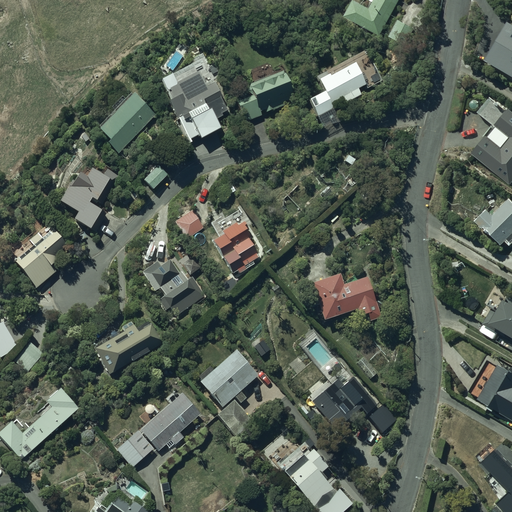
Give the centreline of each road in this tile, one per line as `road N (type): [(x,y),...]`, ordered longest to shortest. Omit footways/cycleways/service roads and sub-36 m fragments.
road 1 (residential): [(438,111),(206,164),(77,289)]
road 2 (residential): [(438,111),(416,227),(430,376),(399,511)]
road 3 (track): [(26,0),(46,66),(64,79),(113,63),(189,0)]
